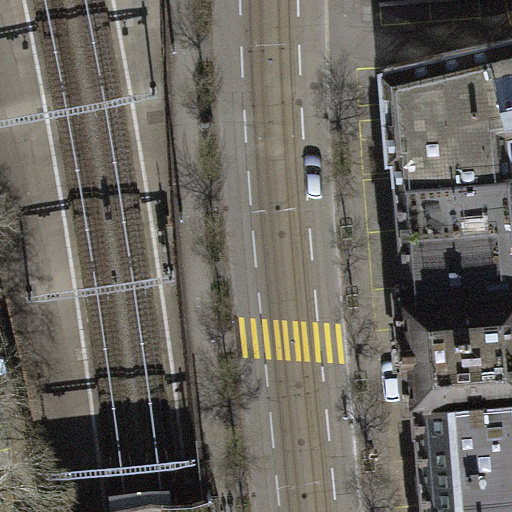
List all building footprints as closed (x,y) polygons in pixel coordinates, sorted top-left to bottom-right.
[(511,34),(385,68),(395,175),(509,166),(506,122),(511,121),(511,34)] [(395,175),(404,289),(511,280),(511,165),(509,166),(395,175)] [(511,384),(511,280),(404,289),(393,290),(402,393),(415,392),(511,384)] [(511,384),(415,392),(423,504),(511,498),(511,384)] [(511,511),(511,498),(423,504),(423,511),(511,511)]
